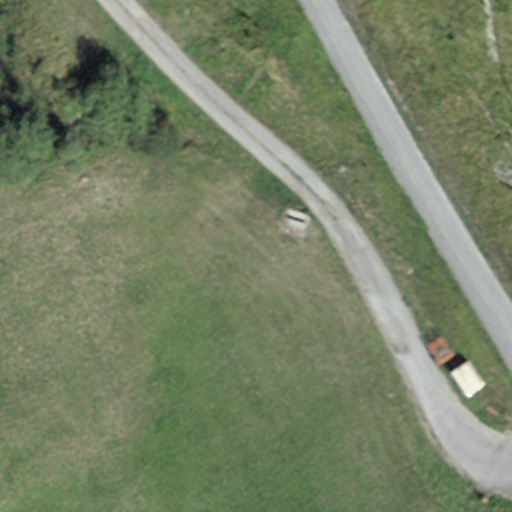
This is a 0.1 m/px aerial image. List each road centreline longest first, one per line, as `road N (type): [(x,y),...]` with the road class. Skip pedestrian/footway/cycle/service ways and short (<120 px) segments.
road 1 (unclassified): [(511,464),(480,450),(439,400),(338,220),(313,190),(117,0)]
road 2 (unclassified): [(318,0),(511,334)]
